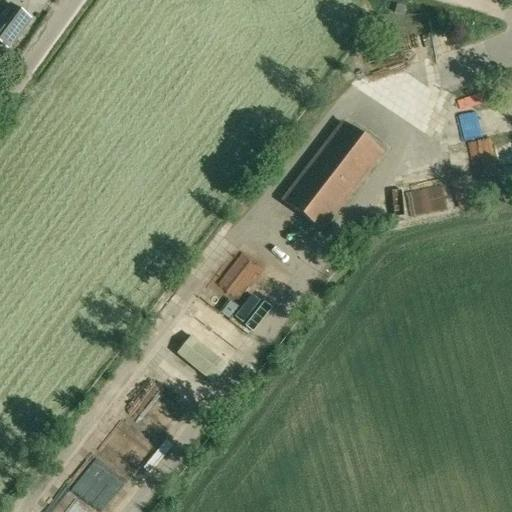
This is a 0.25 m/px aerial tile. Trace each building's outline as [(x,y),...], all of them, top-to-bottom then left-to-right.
[(0,18),(0,43),(8,49),(30,19),(10,5),(0,18)] [(402,16),(404,9),(397,7),(394,14),(402,16)] [(381,153),(343,124),(283,202),(321,231),(381,153)] [(474,196),(472,189),(500,182),(503,194),(511,191),(511,140),(491,146),(496,165),(468,172),(464,158),(451,162),(461,200),(474,196)] [(221,314),(228,319),(236,309),(229,304),(221,314)]
